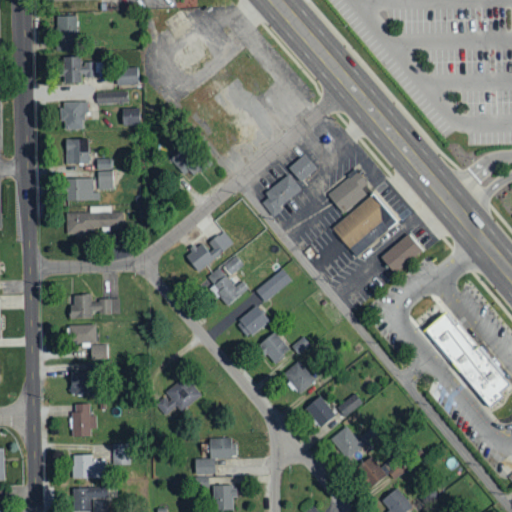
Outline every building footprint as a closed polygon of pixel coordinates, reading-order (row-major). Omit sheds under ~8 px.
[(76,16),(56,15),(55,50),(76,50),(76,16)] [(62,57),(63,83),(81,83),(81,76),(95,76),(95,72),(103,72),(103,61),(81,62),(81,56),(62,57)] [(117,86),(139,84),(137,66),(115,69),(117,86)] [(127,103),(127,91),(96,92),(96,104),(127,103)] [(88,102),(61,102),(61,130),(84,129),(83,112),(88,112),(88,102)] [(139,125),(139,108),(122,108),(122,125),(139,125)] [(65,139),(65,164),(88,164),(88,139),(65,139)] [(202,163),(185,146),(169,160),(186,178),(202,163)] [(316,168),(304,154),(287,167),(300,181),(316,168)] [(97,169),(112,169),(111,159),(97,159),(97,169)] [(113,189),(113,170),(97,171),(98,189),(113,189)] [(361,187),(366,184),(358,172),(327,193),(341,213),(367,195),(361,187)] [(258,199),(270,214),(301,191),(289,174),(258,199)] [(93,178),(66,179),(67,200),(99,200),(99,192),(93,192),(93,178)] [(396,220),(371,193),(331,230),(356,257),(396,220)] [(66,235),(93,235),(93,228),(123,228),(123,212),(110,212),(110,206),(89,206),(89,212),(66,212),(66,235)] [(198,273),(233,242),(222,230),(204,247),(201,243),(184,257),(198,273)] [(422,249),(407,233),(380,257),(394,274),(422,249)] [(243,264),(235,255),(221,266),(229,276),(243,264)] [(242,280),(234,286),(220,268),(205,280),(226,306),(248,288),(242,280)] [(254,290),(264,302),(291,280),(282,269),(254,290)] [(118,299),(91,300),(91,294),(74,295),(74,303),(68,304),(69,318),(91,318),(91,314),(119,313),(118,299)] [(269,322),(257,305),(235,320),(247,337),(269,322)] [(446,310),(511,386),(491,406),(424,329),(446,310)] [(68,343),(95,342),(95,325),(68,325),(68,343)] [(258,343),(272,363),(290,351),(276,331),(258,343)] [(107,344),(89,345),(90,360),(107,359),(107,344)] [(315,380),(297,361),(282,374),(300,394),(315,380)] [(69,395),(90,395),(91,372),(70,372),(69,395)] [(200,399),(186,377),(164,390),(178,412),(200,399)] [(320,427),(335,414),(318,395),(303,408),(320,427)] [(72,437),(90,437),(90,429),(96,429),(95,416),(89,416),(89,404),(72,404),(72,437)] [(362,447),(346,426),(329,439),(346,460),(362,447)] [(194,475),(215,474),(214,458),(235,457),(234,437),(208,438),(209,459),(193,459),(194,475)] [(112,465),(129,464),(129,444),(112,444),(112,465)] [(385,476),(369,451),(352,462),(368,487),(385,476)] [(72,479),(105,478),(105,460),(91,460),(91,455),(72,455),(72,479)] [(212,486),(213,511),(233,510),(232,498),(237,497),(236,485),(212,486)] [(76,510),(91,510),(91,511),(108,511),(108,487),(75,487),(76,510)] [(387,511),(404,511),(412,506),(397,488),(379,502),(387,511)]
